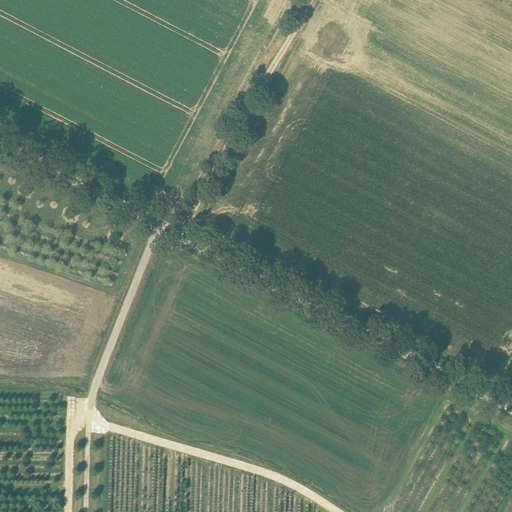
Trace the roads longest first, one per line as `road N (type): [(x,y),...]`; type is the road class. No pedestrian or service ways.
road 1 (unclassified): [(511,401),(0,139)]
road 2 (track): [(180,235),(307,0)]
